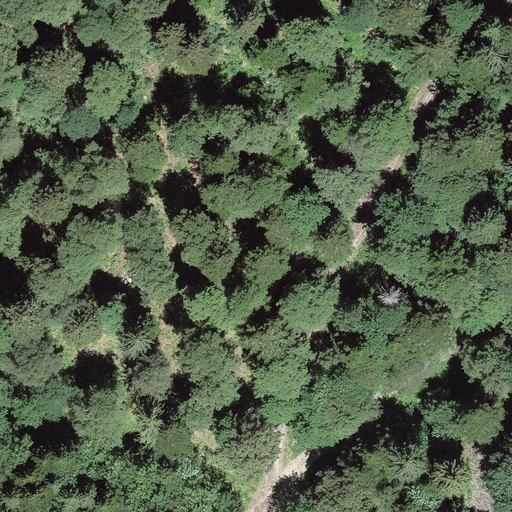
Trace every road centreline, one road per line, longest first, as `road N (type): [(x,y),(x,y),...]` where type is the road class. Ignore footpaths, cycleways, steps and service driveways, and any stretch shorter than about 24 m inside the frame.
road 1 (track): [(275,511),(270,479),(286,409),(321,312),(430,90),(490,0)]
road 2 (track): [(263,511),(364,402),(430,352),(511,311)]
